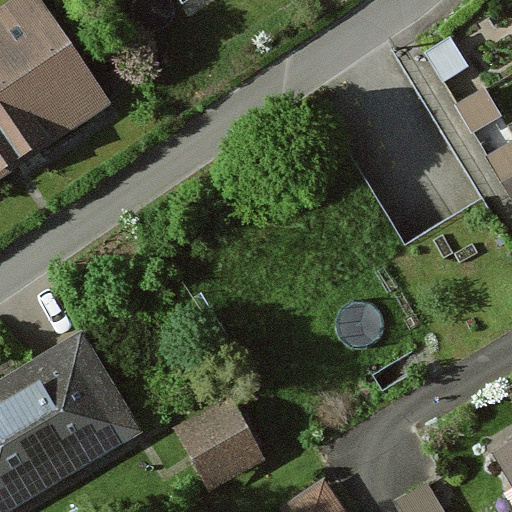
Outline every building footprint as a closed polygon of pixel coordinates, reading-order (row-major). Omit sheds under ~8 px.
[(0,174),(110,96),(41,0),(8,0),(0,6),(0,174)] [(0,511),(10,511),(144,432),(85,332),(0,382),(0,511)] [(189,433),(213,487),(269,461),(245,408),(189,433)] [(511,433),(501,440),(511,458),(511,433)] [(413,511),(451,511),(433,470),(401,484),(413,511)] [(342,511),(324,483),(283,509),(284,511),(342,511)]
